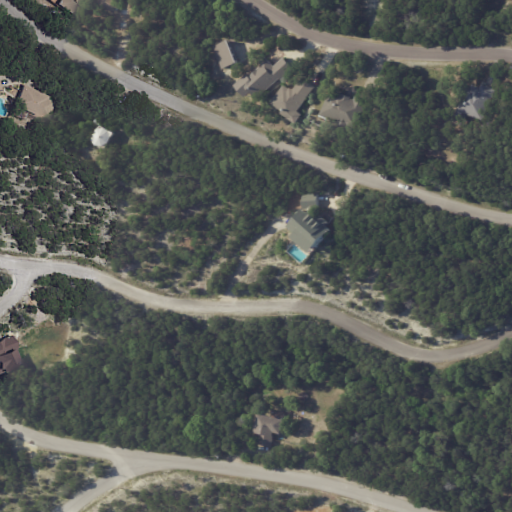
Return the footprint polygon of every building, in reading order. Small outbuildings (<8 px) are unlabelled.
[(89,0),(77,19),(57,4),(59,0),(89,0)] [(121,0),(120,12),(102,9),(103,0),(121,0)] [(213,46),(222,69),(237,62),(228,40),(213,46)] [(299,67),(301,70),(289,81),(288,79),(266,99),(260,93),(258,95),(249,85),(270,66),(267,63),(273,58),(281,67),(291,58),(299,67)] [(312,81),(322,88),(306,113),(311,115),(305,124),(291,114),(292,112),(281,104),(293,87),(298,90),(299,89),(301,90),(308,78),(312,81)] [(481,84),(495,90),(483,120),(456,108),(465,86),(470,88),(472,85),(480,88),(481,84)] [(59,104),(51,122),(18,107),(27,86),(53,97),(52,100),(59,104)] [(350,95),(356,97),(356,98),(358,99),(360,96),(371,101),(361,127),(355,125),(355,128),(346,124),(346,122),(328,115),(338,90),(350,95)] [(105,126),(119,134),(115,144),(110,148),(104,147),(100,141),(99,135),(105,126)] [(320,208),(320,209),(325,212),(323,216),(333,223),(330,227),(336,231),(321,255),(301,239),(303,235),(295,228),(308,211),(306,209),(305,195),(319,195),(320,208)] [(0,371),(21,365),(13,336),(0,339),(0,371)] [(276,449),(262,445),(265,436),(262,435),(267,416),(297,423),(293,437),(281,434),(277,449),(276,449)]
